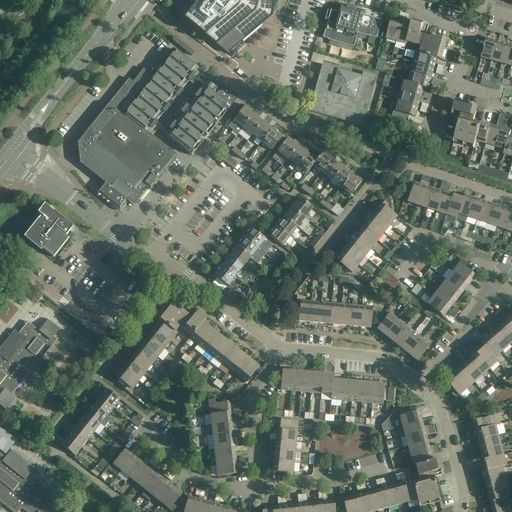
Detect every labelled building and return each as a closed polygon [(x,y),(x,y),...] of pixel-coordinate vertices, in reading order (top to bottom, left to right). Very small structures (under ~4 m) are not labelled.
[(275,0),(198,0),(184,18),(228,54),(273,15),(275,0)] [(369,37),(374,18),(364,15),(364,12),(345,7),(345,6),(340,5),(332,33),(331,33),(329,40),(354,48),(358,34),(369,37)] [(397,42),(402,23),(392,20),(386,39),(397,42)] [(407,43),(422,47),(420,54),(437,59),(444,61),(450,41),(426,34),(427,30),(429,25),(413,21),(412,25),(412,26),(407,43)] [(412,26),(412,25),(402,23),(397,42),(407,45),(407,43),(412,26)] [(175,36),(175,37),(172,41),(192,57),(195,52),(175,36)] [(492,61),(497,42),(487,39),(481,58),(492,61)] [(501,64),(507,45),(497,42),(492,61),(501,64)] [(511,67),(511,64),(511,45),(507,45),(501,64),(511,67)] [(129,79),(77,143),(80,163),(105,184),(127,202),(132,206),(133,207),(140,198),(142,196),(141,196),(140,195),(146,188),(147,188),(150,191),(177,157),(168,149),(162,144),(144,129),(183,82),(185,79),(189,81),(193,85),(196,81),(203,73),(188,61),(175,50),(154,77),(143,69),(133,82),(129,79)] [(412,63),(434,69),(437,59),(420,54),(415,52),(412,63)] [(410,72),(432,79),(434,69),(412,63),(410,72)] [(362,77),(352,74),(322,65),(308,112),(321,115),(319,120),(327,123),(328,117),(362,127),(377,76),(363,72),(362,77)] [(432,79),(410,72),(407,82),(424,87),(424,88),(429,89),(432,79)] [(488,75),(484,86),(494,89),(496,82),(491,81),(492,76),(488,75)] [(506,86),(507,80),(503,79),(502,84),(496,82),(494,89),(500,91),(501,85),(506,86)] [(421,97),(424,88),(424,87),(407,82),(402,81),(399,91),(421,97)] [(198,102),(169,138),(183,149),(191,156),(193,154),(237,99),(222,87),(215,95),(213,94),(217,89),(211,85),(198,102)] [(180,89),(175,95),(177,97),(183,91),(180,89)] [(397,101),(418,107),(421,97),(399,91),(397,101)] [(418,107),(397,101),(394,111),(398,112),(416,117),(418,107)] [(474,149),(476,142),(481,122),(480,124),(473,122),(478,107),(456,101),(451,116),(460,119),(453,143),(474,149)] [(170,107),(168,104),(162,111),(165,113),(170,107)] [(186,106),(180,113),(183,115),(188,108),(186,106)] [(233,120),(243,128),(253,115),(249,112),(251,110),(245,106),(233,120)] [(243,128),(252,136),(263,123),(259,119),(260,118),(254,113),(253,115),(243,128)] [(486,144),(495,147),(501,128),(504,116),(500,115),(497,126),(491,125),(486,144)] [(505,150),(510,135),(511,131),(505,129),(508,117),(504,116),(501,128),(495,147),(505,150)] [(152,130),(157,123),(155,121),(149,127),(152,130)] [(252,136),(261,143),(272,130),(267,127),(269,125),(264,121),(263,123),(252,136)] [(481,122),(476,142),(486,144),(491,125),(481,122)] [(273,128),(272,130),(261,143),(271,151),(282,138),(277,134),(278,133),(273,128)] [(217,140),(222,145),(226,141),(220,136),(217,140)] [(278,151),(287,159),(298,146),(299,145),(294,140),(293,142),(288,138),(278,151)] [(287,159),(297,166),(307,153),(307,154),(309,152),(303,148),(302,149),(298,146),(287,159)] [(231,152),(236,156),(239,151),(235,147),(231,152)] [(239,151),(236,156),(241,160),(245,156),(239,151)] [(306,174),(313,166),(318,160),(313,156),(312,157),(307,154),(307,153),(297,166),(306,174)] [(322,173),(332,160),(334,159),(329,155),(327,157),(323,153),(318,160),(313,166),(322,173)] [(237,163),(228,156),(223,161),(233,169),(237,163)] [(331,181),(342,168),(343,166),(338,162),(336,164),(332,160),(322,173),(331,181)] [(253,162),(250,167),(255,171),(258,167),(253,162)] [(264,168),(261,171),(267,176),(270,172),(264,168)] [(341,188),(351,175),(352,174),(348,170),(346,172),(342,168),(331,181),(341,188)] [(351,175),(341,188),(350,196),(362,181),(357,177),(356,179),(351,175)] [(417,206),(423,186),(413,183),(407,203),(417,206)] [(443,190),(445,184),(441,183),(439,189),(437,191),(433,189),(426,209),(436,213),(443,192),(443,190)] [(119,212),(127,202),(105,184),(97,194),(119,212)] [(423,186),(417,206),(426,209),(433,189),(423,186)] [(443,192),(436,213),(446,216),(452,196),(443,192)] [(452,196),(446,216),(456,219),(457,215),(462,199),(452,196)] [(467,218),(474,199),(463,196),(462,199),(457,215),(467,218)] [(290,207),(292,208),(305,218),(312,209),(299,198),(296,203),(294,201),(290,207)] [(477,221),(483,202),(474,199),(467,218),(477,221)] [(374,213),(390,225),(396,216),(385,208),(388,205),(383,201),(374,213)] [(486,224),(493,205),(483,202),(477,221),(486,224)] [(28,238),(32,241),(54,258),(69,239),(66,236),(71,230),(68,227),(70,225),(44,205),(37,214),(40,217),(35,224),(24,237),(27,239),(28,238)] [(496,228),(502,208),(493,205),(486,224),(496,228)] [(282,216),(285,218),(285,217),(297,228),(305,218),(292,208),(288,212),(286,211),(282,216)] [(506,231),(511,211),(502,208),(496,228),(506,231)] [(159,213),(143,226),(150,234),(166,220),(159,213)] [(390,225),(374,213),(368,221),(383,233),(390,225)] [(275,226),(277,227),(290,237),(297,228),(285,217),(285,218),(281,222),(279,221),(275,226)] [(329,221),(324,227),(328,230),(332,225),(329,221)] [(383,233),(368,221),(362,229),(377,241),(383,233)] [(282,247),(290,237),(277,227),(273,231),(271,230),(268,235),(282,247)] [(244,238),(265,255),(272,246),(265,240),(265,239),(251,228),(246,233),(248,234),(244,238)] [(377,241),(362,229),(355,237),(370,249),(377,241)] [(237,248),(250,258),(257,264),(265,255),(244,238),(243,237),(239,242),(240,244),(237,248)] [(370,249),(355,237),(349,245),(364,257),(370,249)] [(313,249),(317,244),(313,241),(309,246),(313,249)] [(364,257),(349,245),(342,253),(358,265),(364,257)] [(230,257),(242,267),(250,258),(237,248),(235,247),(231,252),(233,253),(230,257)] [(358,265),(342,253),(336,261),(351,273),(358,265)] [(302,254),(298,259),(298,260),(302,263),(306,258),(302,254)] [(222,267),(235,277),(242,267),(230,257),(228,256),(224,261),(225,262),(222,267)] [(462,261),(453,272),(468,285),(475,276),(464,267),(466,264),(462,261)] [(235,277),(222,267),(220,265),(216,270),(218,272),(214,276),(227,286),(235,277)] [(397,284),(396,282),(400,277),(392,269),(378,284),(388,293),(397,284)] [(468,285),(453,272),(446,280),(462,293),(468,285)] [(462,293),(446,280),(440,288),(456,301),(462,293)] [(456,301),(440,288),(434,296),(449,308),(456,301)] [(252,297),(255,293),(251,290),(248,294),(244,299),(247,302),(252,297)] [(411,304),(415,299),(411,296),(410,297),(402,291),(399,295),(411,304)] [(37,303),(39,301),(43,296),(39,293),(37,296),(34,300),(37,303)] [(449,308),(434,296),(427,304),(443,317),(449,308)] [(191,338),(206,319),(194,309),(188,316),(169,300),(155,317),(177,334),(175,332),(180,326),(192,336),(191,338)] [(294,321),(309,322),(310,302),(300,301),(298,316),(295,315),(294,321)] [(319,323),(321,303),(310,302),(309,322),(319,323)] [(329,324),(331,304),(321,303),(319,323),(329,324)] [(339,325),(341,305),(331,304),(329,324),(339,325)] [(349,326),(351,306),(341,305),(339,325),(349,326)] [(360,327),(361,307),(351,306),(349,326),(360,327)] [(361,307),(360,327),(370,328),(372,308),(361,307)] [(385,336),(398,320),(390,313),(377,329),(385,336)] [(177,334),(155,317),(161,322),(155,330),(170,342),(177,334)] [(0,405),(8,412),(17,400),(7,392),(13,384),(18,388),(30,373),(23,368),(32,357),(44,367),(47,363),(54,369),(64,357),(52,347),(59,339),(55,336),(61,329),(49,319),(39,331),(27,322),(18,333),(15,330),(0,348),(0,356),(5,360),(2,363),(0,361),(0,405)] [(198,344),(211,328),(203,323),(206,319),(191,338),(198,344)] [(393,342),(406,326),(398,320),(385,336),(393,342)] [(511,342),(511,332),(504,323),(496,330),(509,345),(511,342)] [(401,349),(414,333),(406,326),(393,342),(401,349)] [(206,351),(219,335),(211,328),(198,344),(206,351)] [(148,338),(164,350),(170,342),(155,330),(148,338)] [(509,345),(496,330),(488,336),(502,352),(509,345)] [(409,355),(422,339),(414,333),(401,349),(409,355)] [(219,335),(206,351),(214,357),(227,341),(219,335)] [(502,352),(488,336),(481,343),(497,362),(498,362),(494,358),(502,352)] [(164,350),(148,338),(142,346),(158,358),(164,350)] [(430,346),(422,339),(409,355),(420,364),(424,359),(421,357),(430,346)] [(222,363),(235,348),(227,341),(214,357),(222,363)] [(476,354),(490,369),(497,362),(481,343),(480,343),(484,347),(476,354)] [(136,354),(151,366),(155,369),(162,362),(158,358),(142,346),(136,354)] [(235,348),(222,363),(230,370),(243,354),(235,348)] [(130,362),(145,374),(151,366),(136,354),(130,362)] [(238,376),(251,360),(243,354),(230,370),(238,376)] [(469,361),(482,376),(490,369),(476,354),(469,361)] [(263,370),(251,360),(238,376),(247,383),(256,372),(259,375),(263,370)] [(461,367),(474,382),(482,376),(469,361),(461,367)] [(123,369),(139,382),(145,374),(130,362),(123,369)] [(453,374),(466,389),(474,382),(461,367),(453,374)] [(139,382),(123,369),(117,377),(128,386),(125,390),(130,393),(139,382)] [(291,391),(293,371),(282,370),(280,390),(291,391)] [(293,371),(291,391),(301,392),(303,372),(293,371)] [(303,372),(301,392),(311,393),(313,373),(303,372)] [(321,394),(323,374),(313,373),(311,393),(321,394)] [(323,374),(321,394),(332,395),(331,400),(334,375),(323,374)] [(455,399),(466,389),(453,374),(445,381),(455,392),(451,395),(455,399)] [(341,401),(343,381),(333,380),(334,375),(331,400),(341,401)] [(486,377),(480,380),(484,388),(490,385),(486,377)] [(352,402),(353,382),(343,381),(341,401),(352,402)] [(353,382),(352,402),(362,403),(364,383),(353,382)] [(364,383),(362,403),(372,404),(374,384),(364,383)] [(374,384),(372,404),(382,405),(384,385),(374,384)] [(35,386),(22,391),(24,397),(37,393),(35,386)] [(484,394),(487,397),(494,391),(491,387),(484,394)] [(388,389),(387,402),(394,402),(395,389),(388,389)] [(107,390),(100,398),(114,409),(120,401),(107,390)] [(114,409),(100,398),(94,406),(107,417),(114,409)] [(211,415),(231,413),(229,403),(215,405),(215,401),(209,401),(211,415)] [(114,422),(107,417),(94,406),(88,414),(104,427),(109,422),(112,424),(114,422)] [(399,413),(402,427),(422,422),(419,412),(405,416),(404,411),(399,413)] [(231,413),(211,415),(212,426),(232,423),(231,413)] [(95,433),(98,436),(104,427),(88,414),(81,422),(95,433)] [(475,431),(494,426),(491,417),(472,422),(475,431)] [(276,431),(296,433),(297,422),(277,421),(276,431)] [(95,433),(81,422),(75,430),(89,441),(95,433)] [(422,422),(402,427),(405,437),(424,432),(422,422)] [(213,436),(233,433),(232,423),(212,426),(213,436)] [(494,426),(475,431),(477,441),(497,436),(494,426)] [(0,450),(5,454),(16,440),(0,427),(0,450)] [(89,441),(75,430),(69,438),(82,449),(89,441)] [(130,435),(125,431),(121,435),(120,434),(118,438),(124,443),(127,438),(128,438),(130,435)] [(296,433),(276,431),(275,441),(295,443),(296,433)] [(408,447),(427,442),(424,432),(405,437),(408,447)] [(233,433),(213,436),(214,446),(234,443),(233,433)] [(497,436),(477,441),(480,451),(499,446),(497,436)] [(82,449),(69,438),(62,446),(76,457),(82,449)] [(274,451),(294,453),(295,443),(275,441),(274,451)] [(427,442),(408,447),(410,457),(430,451),(427,442)] [(215,456),(235,454),(234,443),(214,446),(215,456)] [(499,446),(480,451),(483,461),(502,456),(499,446)] [(121,471),(134,455),(126,449),(113,465),(121,471)] [(59,499),(36,481),(30,489),(26,487),(30,482),(26,479),(35,468),(12,450),(7,457),(0,451),(0,501),(13,511),(18,511),(22,508),(26,511),(67,511),(68,511),(57,503),(59,499)] [(273,461),(294,463),(294,453),(274,451),(273,461)] [(413,467),(437,460),(432,461),(430,451),(410,457),(413,467)] [(235,454),(215,456),(217,466),(237,464),(235,454)] [(129,478),(142,462),(134,455),(121,471),(129,478)] [(502,456),(483,461),(485,471),(501,467),(500,467),(504,466),(502,456)] [(413,483),(417,501),(419,508),(440,502),(433,478),(441,476),(437,460),(413,467),(416,466),(420,481),(413,483)] [(292,478),(294,463),(273,461),(272,472),(287,473),(286,477),(292,478)] [(142,462),(129,478),(137,484),(150,468),(142,462)] [(237,464),(217,466),(218,478),(238,475),(237,464)] [(483,483),(503,477),(501,467),(485,471),(486,472),(481,473),(483,483)] [(145,491),(158,474),(150,468),(137,484),(145,491)] [(158,474),(145,491),(153,497),(166,481),(158,474)] [(486,493),(506,487),(503,477),(483,483),(486,493)] [(161,503),(174,487),(166,481),(153,497),(161,503)] [(417,501),(413,483),(412,481),(402,484),(407,503),(417,501)] [(392,486),(397,506),(407,503),(402,484),(392,486)] [(397,506),(392,486),(382,489),(387,509),(397,506)] [(174,487),(161,503),(171,511),(173,511),(177,508),(173,506),(182,494),(174,487)] [(489,503),(509,497),(506,487),(486,493),(489,503)] [(372,492),(377,511),(387,509),(382,489),(372,492)] [(374,511),(377,511),(372,492),(362,494),(366,511),(374,511)] [(352,497),(356,511),(366,511),(362,494),(352,497)] [(194,511),(198,500),(188,497),(183,511),(194,511)] [(356,511),(352,497),(343,499),(345,511),(356,511)] [(491,511),(493,511),(511,507),(509,497),(489,503),(491,511)] [(205,511),(208,502),(198,500),(194,511),(205,511)] [(323,502),(323,511),(334,511),(333,501),(323,502)] [(208,502),(205,511),(215,511),(218,505),(208,502)] [(313,503),(313,511),(323,511),(323,502),(313,503)] [(313,511),(313,503),(302,505),(303,511),(313,511)]
